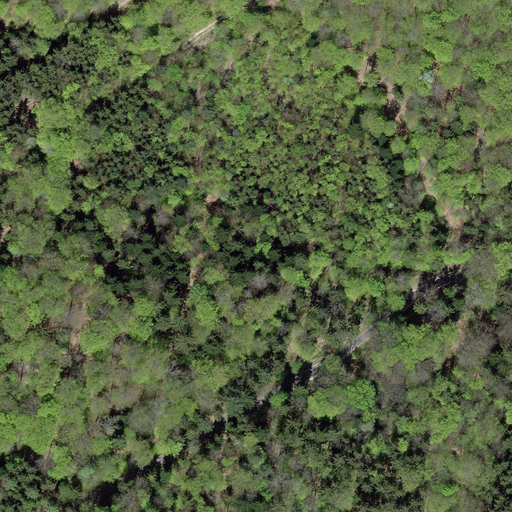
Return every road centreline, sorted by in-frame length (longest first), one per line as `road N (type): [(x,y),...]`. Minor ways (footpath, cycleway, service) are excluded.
road 1 (track): [(0,275),(141,281),(216,294),(274,293),(395,268),(439,283),(511,285)]
road 2 (unclassified): [(70,511),(317,368),(426,289),(511,252)]
road 3 (track): [(317,368),(0,364)]
road 4 (track): [(252,0),(0,177)]
road 5 (track): [(0,82),(125,0)]
